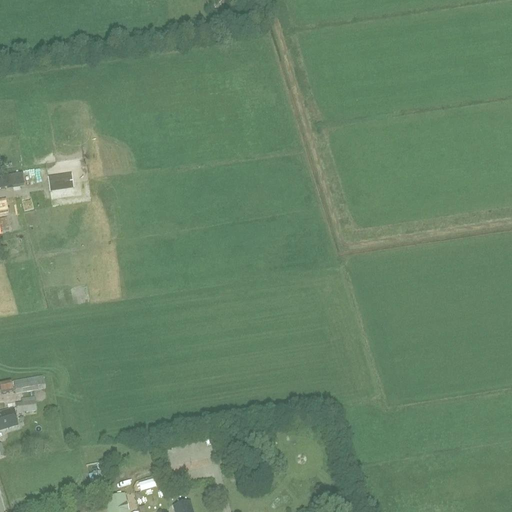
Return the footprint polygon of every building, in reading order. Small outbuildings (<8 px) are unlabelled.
[(25,188),(37,187),(36,171),(25,171),(25,188)] [(0,177),(0,189),(3,189),(24,185),(22,174),(0,177)] [(73,190),(71,175),(48,178),(50,193),(73,190)] [(30,223),(39,221),(37,213),(28,215),(30,223)] [(0,235),(0,234),(0,233),(9,232),(6,214),(0,214),(0,235)] [(15,395),(45,389),(42,377),(13,382),(15,395)] [(0,391),(1,396),(12,394),(11,384),(0,385),(0,391)] [(16,415),(36,412),(33,397),(20,399),(20,403),(14,404),(16,415)] [(0,412),(0,431),(17,426),(12,409),(0,412)] [(79,511),(91,511),(94,511),(106,508),(106,511),(127,511),(123,495),(104,500),(78,507),(79,511)] [(191,511),(189,503),(174,507),(174,511),(191,511)]
